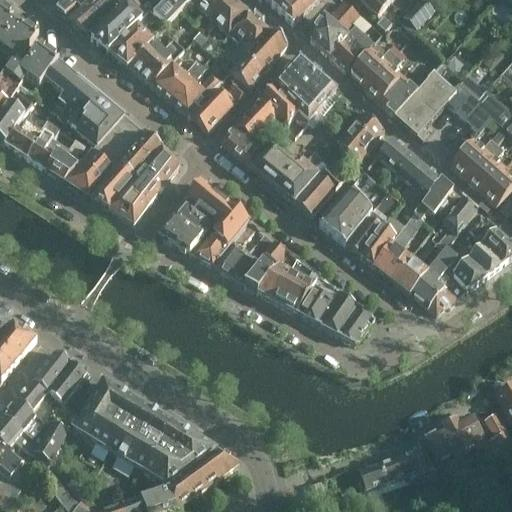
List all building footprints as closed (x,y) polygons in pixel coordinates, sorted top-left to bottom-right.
[(62,0),(51,12),(85,40),(117,9),(107,0),(62,0)] [(148,16),(154,22),(163,31),(188,5),(192,0),(168,0),(154,16),(145,7),(141,11),(131,1),(123,10),(139,25),(148,16)] [(192,0),(188,5),(200,15),(201,16),(216,0),(192,0)] [(229,0),(216,0),(201,16),(213,27),(234,4),(229,0)] [(260,0),(262,1),(269,8),(276,0),(260,0)] [(290,28),(311,8),(319,0),(276,0),(269,8),(290,28)] [(390,5),(385,0),(355,0),(377,19),(390,5)] [(413,32),(431,13),(418,1),(400,19),(413,32)] [(213,27),(216,29),(220,33),(212,42),(218,47),(227,37),(247,16),(234,4),(213,27)] [(359,19),(344,6),(328,24),(343,37),(359,19)] [(0,50),(16,62),(36,36),(23,27),(23,28),(12,19),(0,9),(0,50)] [(89,43),(105,56),(106,57),(139,25),(123,10),(89,43)] [(139,25),(106,57),(124,70),(150,44),(142,35),(154,22),(148,16),(139,25)] [(240,64),(260,78),(284,50),(247,16),(227,37),(236,47),(239,44),(250,53),(240,64)] [(381,18),(375,25),(384,33),(390,26),(381,18)] [(308,43),(326,60),(341,44),(344,40),(324,22),(308,43)] [(346,48),(341,44),(326,60),(344,76),(364,55),(380,38),(373,32),(365,41),(363,39),(355,48),(350,44),(346,48)] [(197,35),(191,42),(199,49),(206,42),(197,35)] [(150,44),(124,70),(133,77),(149,90),(172,65),(181,54),(170,44),(161,54),(150,44)] [(34,95),(57,67),(36,52),(18,78),(10,72),(4,80),(18,91),(22,93),(25,88),(34,95)] [(361,92),(393,57),(387,52),(379,61),(369,52),(349,75),(350,82),(361,92)] [(400,63),(393,57),(361,92),(377,106),(400,80),(391,73),(400,63)] [(297,62),(269,93),(303,124),(305,125),(333,93),(297,62)] [(228,77),(247,93),(260,78),(240,64),(228,77)] [(172,65),(149,90),(172,108),(193,84),(202,73),(194,65),(184,76),(172,65)] [(31,100),(33,101),(72,133),(99,103),(58,68),(57,67),(34,95),(31,100)] [(511,88),(511,67),(501,79),(511,88)] [(423,85),(392,121),(398,125),(421,146),(427,138),(422,133),(445,107),(456,95),(452,92),(433,75),(423,85)] [(193,84),(172,108),(186,120),(187,119),(212,93),(218,87),(209,78),(199,89),(193,84)] [(409,89),(400,80),(377,106),(392,121),(423,85),(417,79),(409,89)] [(13,99),(18,91),(4,80),(0,85),(0,118),(6,109),(13,99)] [(455,115),(471,96),(458,85),(452,92),(456,95),(445,107),(455,115)] [(226,94),(237,104),(244,96),(234,86),(226,94)] [(187,119),(205,136),(230,110),(212,93),(187,119)] [(300,128),(303,124),(269,93),(258,104),(276,122),(283,128),(291,119),(300,128)] [(471,96),(455,115),(466,125),(482,106),(481,105),(471,96)] [(478,136),(491,122),(504,134),(511,125),(511,121),(501,111),(487,98),(481,105),(482,106),(466,125),(478,136)] [(13,99),(6,109),(0,118),(0,146),(3,149),(16,131),(29,112),(13,99)] [(72,133),(95,151),(122,122),(99,103),(72,133)] [(258,104),(243,121),(233,131),(252,145),(276,122),(258,104)] [(333,145),(356,165),(381,135),(357,115),(333,145)] [(90,157),(115,176),(119,171),(145,142),(122,122),(95,151),(90,157)] [(3,149),(25,163),(49,128),(46,127),(41,134),(26,124),(20,133),(16,131),(3,149)] [(58,134),(49,128),(25,163),(42,174),(43,175),(54,159),(46,153),(51,144),(58,134)] [(264,155),(252,145),(233,131),(217,147),(250,173),(264,155)] [(145,142),(119,171),(134,183),(142,174),(160,154),(145,142)] [(431,178),(420,168),(390,142),(375,160),(408,189),(399,200),(415,213),(437,183),(431,178)] [(448,170),(465,184),(497,148),(490,142),(482,151),(472,143),(448,170)] [(43,175),(62,187),(75,173),(69,168),(83,151),(73,144),(66,154),(51,144),(46,153),(54,159),(43,175)] [(264,155),(250,173),(308,221),(339,185),(323,169),(315,179),(299,166),(296,169),(270,148),(264,155)] [(503,154),(497,148),(465,184),(480,198),(503,171),(495,163),(503,154)] [(142,174),(161,190),(176,170),(160,154),(142,174)] [(62,187),(90,204),(115,176),(90,157),(75,173),(62,187)] [(119,171),(115,176),(90,204),(106,214),(125,193),(134,183),(119,171)] [(511,178),(503,171),(480,198),(495,211),(511,191),(511,178)] [(142,174),(134,183),(125,193),(145,210),(161,190),(142,174)] [(437,183),(415,213),(412,217),(418,222),(424,214),(437,225),(456,200),(437,183)] [(227,252),(246,228),(198,189),(183,207),(215,232),(210,238),(227,252)] [(130,229),(145,210),(125,193),(106,214),(130,229)] [(370,217),(344,196),(316,228),(345,250),(370,217)] [(454,239),(473,215),(459,202),(440,227),(444,231),(433,244),(441,251),(452,237),(454,239)] [(511,221),(511,207),(508,202),(497,213),(506,220),(508,218),(511,221)] [(215,232),(183,207),(171,222),(204,246),(210,238),(215,232)] [(370,217),(345,250),(358,260),(384,227),(370,217)] [(389,248),(370,270),(388,283),(407,262),(400,257),(422,225),(418,222),(412,217),(402,230),(388,248),(389,248)] [(511,258),(511,248),(477,218),(464,235),(480,250),(479,251),(498,269),(511,258)] [(384,227),(358,260),(370,270),(389,248),(388,248),(402,230),(389,220),(384,227)] [(204,246),(171,222),(156,240),(191,261),(204,246)] [(246,228),(227,252),(210,272),(241,290),(259,267),(264,262),(260,259),(270,246),(261,239),(246,258),(238,252),(253,233),(246,228)] [(466,266),(481,282),(498,269),(479,251),(480,250),(464,235),(461,240),(475,254),(465,264),(466,266)] [(210,238),(204,246),(191,261),(210,272),(227,252),(210,238)] [(271,275),(285,258),(270,246),(260,259),(264,262),(259,267),(271,275)] [(407,262),(388,283),(406,297),(422,279),(442,254),(436,249),(419,271),(407,262)] [(422,279),(406,297),(425,311),(451,281),(450,280),(445,276),(456,264),(443,253),(442,254),(422,279)] [(285,258),(271,275),(254,297),(269,305),(294,265),(285,258)] [(451,281),(464,295),(481,282),(466,266),(465,264),(450,280),(451,281)] [(294,319),(315,282),(294,265),(269,305),(290,317),(294,319)] [(259,267),(241,290),(254,297),(271,275),(259,267)] [(434,318),(455,302),(464,295),(451,281),(425,311),(434,318)] [(338,299),(327,291),(315,282),(294,319),(318,331),(338,299)] [(338,299),(318,331),(335,340),(355,312),(338,299)] [(355,312),(335,340),(351,349),(371,324),(355,312)] [(0,340),(10,329),(0,322),(0,340)] [(10,329),(0,340),(0,383),(34,344),(10,329)] [(71,367),(69,366),(54,356),(30,384),(47,397),(48,398),(71,367)] [(61,408),(85,376),(71,367),(48,398),(47,397),(34,414),(36,415),(37,415),(46,422),(45,423),(47,424),(43,429),(38,435),(43,438),(49,426),(51,427),(51,425),(59,416),(48,406),(52,401),(61,408)] [(47,397),(30,384),(14,404),(43,429),(47,424),(45,423),(46,422),(37,415),(36,415),(34,414),(47,397)] [(70,434),(107,456),(137,408),(100,385),(70,434)] [(511,391),(496,402),(511,427),(511,391)] [(43,429),(14,404),(0,420),(0,421),(30,445),(38,435),(43,429)] [(171,428),(137,408),(107,456),(141,476),(171,428)] [(496,439),(494,441),(490,443),(496,453),(511,443),(511,442),(496,416),(486,422),(496,439)] [(437,436),(452,463),(452,464),(475,452),(474,452),(483,447),(468,420),(460,424),(457,426),(454,424),(447,428),(447,431),(437,436)] [(30,445),(0,421),(0,448),(6,453),(13,445),(30,458),(32,456),(43,438),(38,435),(30,445)] [(66,435),(51,425),(51,427),(49,426),(43,438),(32,456),(48,465),(66,435)] [(141,476),(153,483),(161,471),(163,472),(170,461),(174,463),(190,439),(171,428),(141,476)] [(418,447),(423,455),(433,473),(441,468),(444,474),(452,470),(448,464),(452,463),(437,436),(418,447)] [(191,471),(204,462),(215,454),(190,439),(174,463),(170,461),(163,472),(161,471),(153,483),(163,489),(163,490),(166,489),(177,481),(191,471)] [(6,453),(0,448),(0,477),(7,484),(10,480),(13,481),(17,480),(20,478),(20,473),(18,470),(21,467),(6,453)] [(215,454),(204,462),(220,481),(238,468),(215,454)] [(435,477),(433,473),(423,455),(401,462),(359,477),(365,494),(318,511),(344,511),(414,487),(414,485),(435,477)] [(204,462),(191,471),(206,491),(220,481),(204,462)] [(69,501),(45,471),(39,481),(61,508),(69,501)] [(206,491),(191,471),(177,481),(191,502),(206,491)] [(166,489),(163,490),(174,511),(176,511),(191,502),(177,481),(166,489)] [(174,511),(163,490),(139,499),(143,511),(174,511)] [(143,511),(139,499),(118,506),(120,511),(143,511)]
